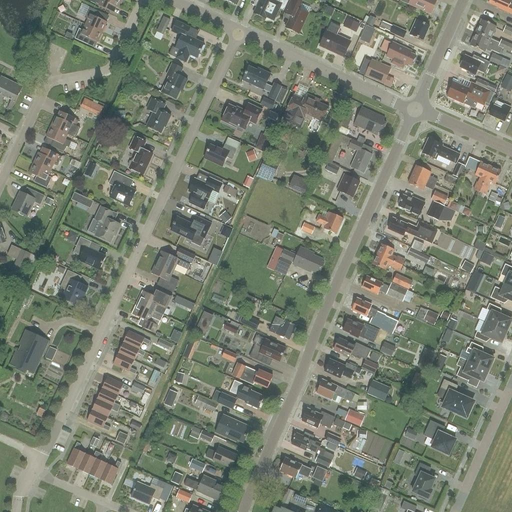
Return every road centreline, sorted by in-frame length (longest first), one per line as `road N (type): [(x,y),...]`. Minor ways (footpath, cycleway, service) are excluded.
road 1 (residential): [(28,470),(49,445),(239,31)]
road 2 (residential): [(245,511),(415,111)]
road 3 (residential): [(143,0),(109,70),(49,84),(0,185)]
road 4 (residential): [(415,111),(239,31)]
road 5 (residential): [(511,386),(458,511)]
road 6 (residential): [(415,111),(464,0)]
